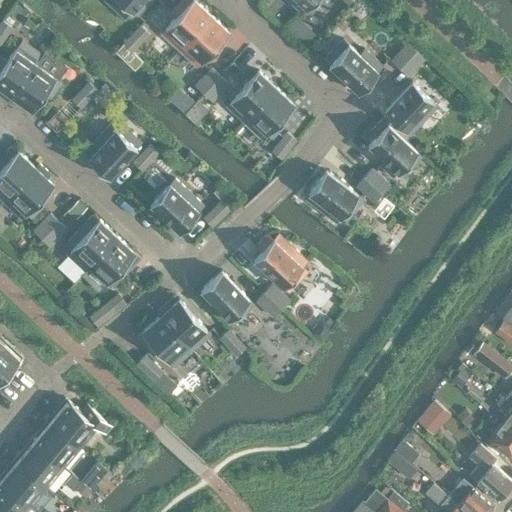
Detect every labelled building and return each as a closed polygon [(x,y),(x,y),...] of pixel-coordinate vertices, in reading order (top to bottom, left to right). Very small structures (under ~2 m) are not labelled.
[(121,0),(131,9),(136,14),(149,0),(121,0)] [(165,26),(160,32),(176,46),(178,49),(211,14),(208,11),(195,0),(179,0),(170,10),(175,15),(165,26)] [(288,0),(301,11),(306,6),(311,11),(321,0),(288,0)] [(211,14),(178,49),(196,65),(201,60),(229,31),(211,14)] [(0,21),(0,41),(11,26),(2,19),(0,21)] [(123,42),(131,49),(148,31),(140,24),(123,42)] [(323,58),(358,90),(377,70),(382,64),(364,47),(359,53),(343,37),(323,58)] [(391,59),(399,67),(415,49),(407,41),(391,59)] [(123,42),(115,51),(134,68),(143,60),(123,42)] [(0,86),(8,93),(32,60),(14,47),(6,60),(0,55),(0,86)] [(415,49),(399,67),(407,74),(424,57),(415,49)] [(32,60),(8,93),(32,109),(45,90),(51,94),(61,80),(32,60)] [(194,84),(203,92),(219,74),(211,66),(194,84)] [(225,104),(244,121),(276,86),(257,69),(241,86),(236,81),(225,93),(230,98),(225,104)] [(219,74),(203,92),(211,99),(227,81),(219,74)] [(72,98),(80,106),(97,88),(88,80),(72,98)] [(384,109),(405,128),(410,133),(437,104),(432,99),(412,80),(384,109)] [(276,86),(244,121),(261,137),(266,132),(271,137),(283,125),(278,120),(294,103),(276,86)] [(368,143),(385,159),(380,164),(392,175),(397,170),(402,175),(422,155),(382,117),(370,130),(375,135),(368,143)] [(83,151),(88,156),(108,175),(141,141),(120,122),(115,127),(110,122),(83,151)] [(271,150),(280,157),(295,137),(286,131),(271,150)] [(133,161),(141,168),(158,151),(150,143),(133,161)] [(0,197),(3,200),(38,162),(38,161),(34,165),(12,144),(0,156),(0,197)] [(38,162),(3,200),(21,217),(25,212),(31,217),(42,204),(37,199),(53,182),(46,176),(50,172),(38,162)] [(371,167),(363,175),(381,192),(389,183),(371,167)] [(304,197),(335,221),(340,215),(346,219),(363,197),(325,168),(308,191),(304,197)] [(381,192),(363,175),(356,183),(374,200),(381,192)] [(150,202),(179,230),(198,209),(203,204),(174,177),(169,182),(150,202)] [(78,197),(67,208),(76,217),(87,205),(78,197)] [(203,216),(211,224),(229,208),(221,200),(203,216)] [(33,229),(41,237),(58,219),(50,212),(33,229)] [(93,212),(65,242),(71,247),(66,252),(81,266),(84,269),(116,234),(114,232),(93,212)] [(58,219),(41,237),(49,245),(66,227),(58,219)] [(253,257),(288,290),(307,270),(301,265),(306,259),(277,232),(273,237),(267,232),(255,245),(260,250),(253,257)] [(116,234),(84,269),(89,264),(112,286),(140,256),(134,251),(116,234)] [(200,288),(233,322),(253,303),(221,269),(200,288)] [(271,282),(263,290),(281,307),(289,299),(271,282)] [(281,307),(263,290),(256,298),(274,315),(281,307)] [(168,299),(157,310),(191,349),(210,332),(205,327),(178,297),(171,303),(168,299)] [(89,315),(96,324),(115,309),(108,300),(89,315)] [(191,349),(157,310),(156,310),(159,314),(136,335),(153,353),(158,349),(168,360),(173,365),(191,349)] [(494,329),(511,343),(511,326),(502,318),(494,329)] [(219,335),(236,353),(244,346),(227,328),(219,335)] [(5,339),(0,344),(0,378),(22,355),(20,353),(18,355),(12,349),(14,347),(5,339)] [(472,351),(504,376),(511,366),(511,363),(481,340),(472,351)] [(136,362),(154,378),(162,370),(144,353),(136,362)] [(169,392),(190,411),(200,401),(179,381),(169,392)] [(509,411),(501,420),(511,428),(511,401),(504,395),(502,393),(496,401),(509,411)] [(55,409),(48,417),(80,445),(98,424),(65,397),(63,399),(65,400),(56,410),(55,409)] [(416,419),(433,432),(450,412),(434,398),(416,419)] [(464,407),(456,414),(464,422),(471,416),(464,407)] [(38,429),(31,438),(63,465),(80,445),(48,417),(46,419),(48,420),(39,431),(38,429)] [(511,428),(501,420),(493,431),(487,426),(483,432),(489,437),(488,438),(511,456),(511,428)] [(401,437),(394,447),(394,448),(410,462),(418,452),(402,437),(401,437)] [(21,450),(14,458),(46,485),(63,465),(31,438),(29,439),(31,440),(22,451),(21,450)] [(468,454),(478,463),(469,472),(476,478),(498,498),(511,480),(511,479),(492,461),(496,456),(479,442),(468,454)] [(389,455),(387,458),(396,466),(404,457),(395,449),(389,455)] [(4,470),(0,473),(0,480),(29,505),(46,485),(14,458),(12,459),(14,460),(5,471),(4,470)] [(97,459),(81,478),(90,486),(93,489),(98,482),(95,480),(106,467),(97,459)] [(462,476),(447,493),(468,511),(485,511),(493,503),(462,476)] [(81,478),(75,485),(84,493),(90,486),(81,478)] [(0,511),(23,511),(29,505),(0,480),(0,511)] [(468,511),(447,493),(433,482),(425,491),(448,511),(447,511),(468,511)] [(362,497),(349,511),(400,511),(402,509),(408,502),(393,489),(387,496),(374,486),(364,499),(362,497)]
